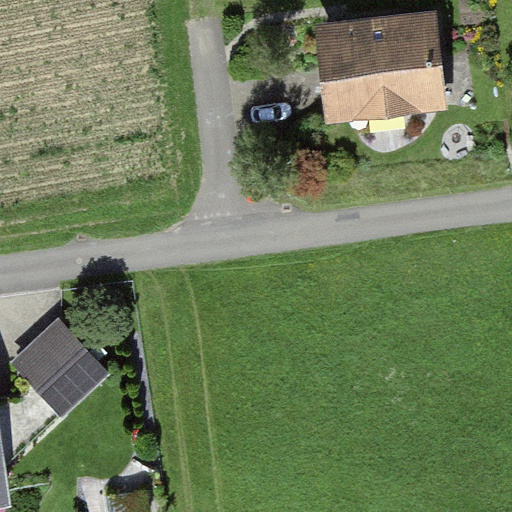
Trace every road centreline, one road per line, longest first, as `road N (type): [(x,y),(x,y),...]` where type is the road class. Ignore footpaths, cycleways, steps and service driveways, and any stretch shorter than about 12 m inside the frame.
road 1 (unclassified): [(0,282),(511,216)]
road 2 (track): [(245,249),(211,0)]
